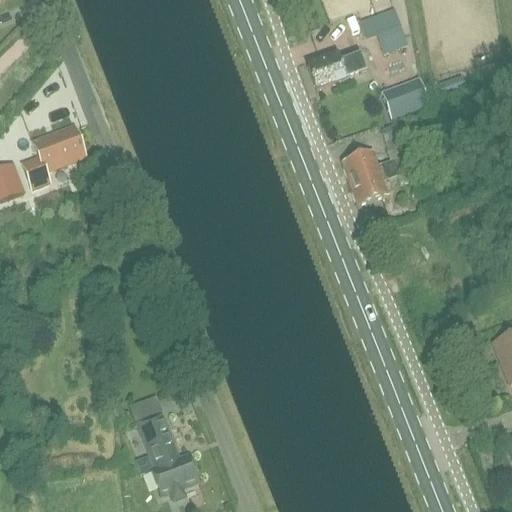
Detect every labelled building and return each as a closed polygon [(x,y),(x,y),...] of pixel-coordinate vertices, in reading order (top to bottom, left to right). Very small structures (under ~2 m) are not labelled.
[(314,96),(363,79),(357,62),(338,69),(336,61),(305,72),(314,96)] [(402,153),(402,154),(412,150),(403,125),(379,132),(388,158),(402,153)] [(44,176),(85,160),(73,130),(31,145),(37,161),(21,168),(30,194),(48,187),(44,176)] [(402,153),(388,158),(386,159),(388,167),(376,171),(370,157),(339,168),(347,191),(391,175),(392,177),(408,171),(402,154),(402,153)] [(12,166),(0,170),(0,204),(24,196),(12,166)] [(391,175),(347,191),(354,211),(386,200),(381,186),(394,181),(397,189),(413,184),(408,171),(392,177),(391,175)] [(511,338),(493,346),(510,388),(511,387),(511,338)] [(160,416),(145,422),(137,425),(155,470),(149,472),(161,502),(200,487),(188,457),(177,461),(160,416)]
